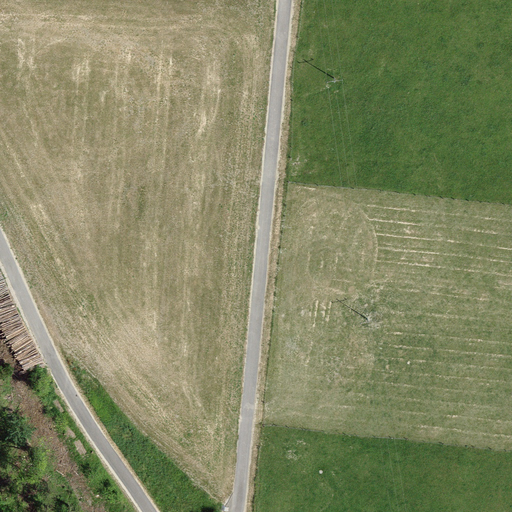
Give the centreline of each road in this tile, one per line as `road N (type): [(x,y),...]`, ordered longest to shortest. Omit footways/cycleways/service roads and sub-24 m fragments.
road 1 (track): [(285,0),(236,511)]
road 2 (track): [(150,511),(64,390),(0,242)]
